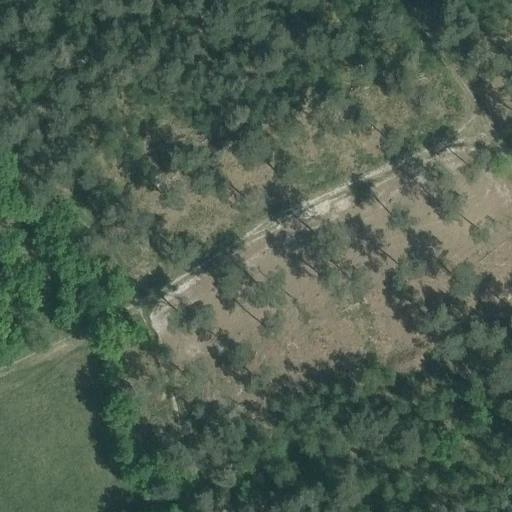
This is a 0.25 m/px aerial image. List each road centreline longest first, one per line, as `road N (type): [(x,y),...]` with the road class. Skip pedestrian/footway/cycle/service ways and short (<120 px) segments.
road 1 (track): [(148,304),(283,224),(492,125)]
road 2 (track): [(148,304),(0,364)]
road 3 (track): [(492,125),(400,0)]
